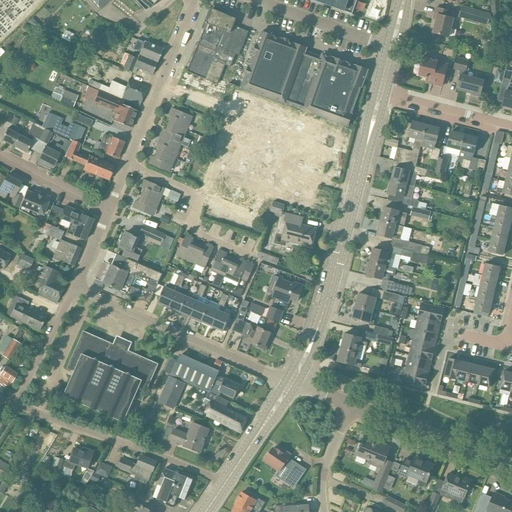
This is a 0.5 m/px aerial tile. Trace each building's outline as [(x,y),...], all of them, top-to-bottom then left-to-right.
[(0,33),(1,34),(20,15),(14,9),(9,9),(0,0),(0,15),(1,14),(2,21),(0,21),(0,33)] [(91,0),(100,10),(111,0),(91,0)] [(139,0),(150,9),(150,8),(150,7),(153,4),(154,4),(153,3),(154,3),(156,0),(139,0)] [(312,0),(352,14),(357,4),(358,0),(312,0)] [(500,0),(497,0),(491,0),(492,19),(501,19),(500,0)] [(462,6),(458,17),(488,26),(491,14),(462,6)] [(451,12),(436,8),(433,20),(436,20),(433,33),(434,34),(432,41),(439,43),(441,35),(449,37),(454,19),(450,18),(451,12)] [(237,19),(212,9),(200,40),(201,40),(200,42),(199,41),(187,72),(217,84),(225,65),(230,67),(236,54),(239,55),(248,32),(237,27),(236,31),(232,29),(237,19)] [(287,104),(294,107),(313,54),(305,52),(306,49),(294,44),(294,46),(273,38),(273,37),(261,32),(257,44),(254,54),(253,54),(249,67),(246,77),(245,76),(241,89),(243,89),(286,104),(287,104)] [(21,35),(16,43),(21,46),(27,38),(21,35)] [(144,43),(137,40),(133,50),(140,53),(139,56),(136,55),(134,59),(129,56),(124,69),(134,74),(136,69),(152,75),(162,50),(144,42),(144,43)] [(313,54),(294,107),(302,110),(348,127),(352,115),(349,114),(359,87),(362,88),(368,71),(356,66),(355,67),(345,64),(346,63),(333,58),(333,59),(322,55),(321,57),(313,54)] [(469,60),(457,57),(454,70),(466,73),(469,60)] [(438,62),(423,58),(419,76),(427,78),(426,83),(442,87),(447,65),(438,63),(438,62)] [(33,62),(27,65),(31,71),(36,68),(33,62)] [(503,106),(511,108),(511,83),(510,83),(511,74),(511,71),(506,70),(502,85),(507,87),(502,107),(503,107),(503,106)] [(484,81),(461,75),(457,88),(472,91),(471,95),(480,97),(484,81)] [(130,103),(139,106),(147,87),(129,80),(126,87),(112,81),(109,87),(109,88),(90,80),(88,86),(106,94),(121,100),(122,97),(131,101),(130,103)] [(59,102),(73,108),(78,96),(64,90),(59,102)] [(98,91),(93,102),(96,104),(116,112),(112,121),(121,125),(130,129),(137,111),(122,105),(123,102),(114,98),(101,93),(98,91)] [(173,115),(169,124),(187,131),(190,124),(188,123),(191,116),(172,108),(170,113),(173,115)] [(15,114),(8,111),(3,120),(15,126),(19,119),(13,117),(15,114)] [(93,121),(76,114),(74,120),(90,127),(93,121)] [(51,115),(45,130),(71,140),(72,140),(77,126),(68,123),(66,128),(58,125),(61,119),(60,118),(58,117),(51,115)] [(232,122),(231,126),(251,133),(254,123),(235,116),(233,122),(232,122)] [(206,118),(203,124),(210,126),(212,120),(206,118)] [(413,122),(409,138),(415,139),(413,149),(414,149),(414,152),(397,148),(394,161),(415,167),(426,126),(413,123),(413,122)] [(45,129),(34,124),(33,125),(32,125),(25,139),(19,136),(13,147),(25,153),(33,138),(39,141),(43,131),(45,129)] [(162,132),(160,136),(180,144),(182,138),(184,139),(187,131),(169,124),(165,133),(162,132)] [(229,132),(227,135),(228,136),(247,142),(251,133),(231,126),(229,132)] [(426,126),(415,167),(421,146),(429,148),(430,143),(435,144),(437,138),(439,129),(426,126)] [(1,141),(13,147),(19,136),(6,129),(1,141)] [(43,131),(39,141),(45,144),(51,133),(45,129),(43,131)] [(460,151),(464,136),(451,133),(452,132),(451,132),(447,147),(460,151)] [(112,138),(104,135),(97,151),(105,154),(117,159),(124,143),(112,137),(112,138)] [(180,144),(160,136),(158,141),(161,142),(158,151),(175,159),(178,151),(177,151),(180,144)] [(225,141),(224,145),(225,145),(244,152),(244,153),(248,154),(252,144),(248,142),(247,143),(228,136),(226,142),(225,141)] [(464,136),(460,151),(457,162),(462,164),(461,168),(476,171),(479,160),(473,158),(478,138),(477,138),(477,139),(464,136)] [(386,138),(384,145),(391,147),(393,139),(386,138)] [(39,160),(37,163),(45,167),(46,164),(52,167),(58,156),(63,159),(64,157),(72,143),(65,140),(62,147),(56,144),(52,151),(45,147),(43,151),(38,160),(39,160)] [(72,143),(64,157),(68,159),(85,166),(83,170),(92,174),(108,181),(109,179),(110,179),(114,170),(113,169),(114,167),(105,163),(89,156),(88,158),(77,153),(80,145),(72,142),(72,143)] [(494,143),(491,154),(497,156),(499,144),(494,143)] [(222,151),(220,155),(230,159),(236,161),(240,162),(244,153),(244,152),(225,145),(223,151),(222,152),(222,151)] [(435,172),(440,150),(433,148),(430,160),(437,162),(434,172),(435,172)] [(440,150),(435,172),(444,174),(448,161),(438,158),(440,150)] [(172,166),(175,159),(158,151),(154,161),(151,159),(149,164),(168,172),(171,166),(172,166)] [(491,154),(489,166),(494,167),(497,156),(491,154)] [(489,166),(486,177),(491,179),(494,167),(489,166)] [(395,169),(391,182),(415,187),(416,181),(415,181),(417,175),(425,177),(427,170),(415,167),(414,173),(394,168),(395,169)] [(213,179),(209,189),(211,190),(211,191),(215,192),(216,192),(221,194),(230,175),(218,169),(215,175),(214,175),(213,179)] [(307,170),(300,187),(303,188),(327,197),(329,190),(330,189),(328,188),(329,186),(330,185),(317,180),(319,175),(319,174),(307,170)] [(0,174),(0,196),(4,199),(7,192),(13,196),(10,205),(18,208),(23,197),(15,194),(16,192),(20,183),(6,176),(5,178),(0,174)] [(230,175),(221,194),(233,200),(242,180),(230,175)] [(486,177),(482,193),(486,194),(487,190),(489,190),(489,189),(491,179),(486,177)] [(141,195),(159,203),(162,195),(161,195),(163,188),(144,180),(142,185),(145,186),(141,195)] [(242,180),(233,200),(246,205),(254,185),(242,180)] [(388,194),(387,194),(397,197),(407,200),(408,198),(412,199),(415,187),(391,182),(388,194)] [(511,183),(505,182),(502,194),(511,196),(511,183)] [(254,185),(246,205),(258,211),(261,203),(267,206),(275,189),(268,186),(266,191),(254,185)] [(294,203),(294,205),(295,205),(306,209),(308,203),(321,208),(321,207),(322,205),(323,205),(327,197),(303,188),(300,187),(294,203)] [(37,196),(26,191),(17,211),(27,215),(30,207),(36,210),(35,212),(42,215),(50,198),(38,193),(37,196)] [(156,210),(159,203),(141,195),(138,205),(135,203),(133,208),(152,216),(154,210),(156,210)] [(480,200),(477,213),(483,214),(486,201),(487,197),(481,196),(480,200)] [(413,207),(425,210),(427,204),(419,202),(419,201),(412,199),(408,198),(407,200),(406,205),(413,207)] [(273,202),(270,211),(275,213),(282,215),(285,205),(273,202)] [(511,208),(499,205),(496,217),(511,221),(511,217),(511,208)] [(82,214),(65,206),(60,219),(70,223),(66,233),(84,240),(92,220),(82,215),(82,214)] [(384,208),(380,222),(404,228),(405,220),(407,214),(399,212),(399,211),(383,207),(383,208),(384,208)] [(425,210),(413,207),(410,216),(431,221),(433,215),(436,215),(436,214),(425,211),(425,210)] [(474,224),(480,225),(483,214),(477,213),(474,224)] [(303,218),(286,214),(283,224),(286,225),(282,240),(311,248),(316,229),(301,225),(303,218)] [(492,216),(489,228),(494,229),(508,232),(511,221),(496,217),(492,216)] [(63,232),(56,228),(45,224),(40,222),(36,230),(47,235),(60,240),(63,232)] [(404,228),(380,222),(377,235),(376,235),(392,240),(392,239),(401,241),(402,236),(404,228)] [(472,236),(477,237),(480,225),(474,224),(472,236)] [(153,229),(149,237),(162,243),(162,242),(166,235),(153,229)] [(494,229),(491,240),(506,244),(508,232),(494,229)] [(122,234),(119,240),(121,241),(122,242),(120,247),(125,250),(122,256),(132,260),(137,263),(143,250),(136,247),(140,239),(135,237),(126,233),(125,235),(124,234),(122,234)] [(191,262),(199,245),(190,241),(191,238),(186,236),(178,255),(184,257),(183,259),(191,262)] [(477,237),(472,236),(468,252),(479,254),(480,249),(475,247),(477,237)] [(80,249),(60,240),(52,258),(73,266),(80,249)] [(506,244),(491,240),(488,252),(503,256),(506,244)] [(45,243),(41,241),(34,258),(38,260),(37,260),(36,260),(38,261),(43,264),(44,264),(46,265),(50,256),(41,252),(45,243)] [(402,250),(428,257),(428,256),(420,254),(422,245),(405,241),(402,250)] [(208,249),(199,245),(191,262),(199,266),(199,264),(206,267),(214,248),(209,246),(208,249)] [(11,256),(0,249),(0,268),(2,270),(11,256)] [(370,263),(396,269),(392,268),(395,256),(389,254),(389,253),(373,249),(370,263)] [(220,288),(224,277),(232,260),(223,256),(224,253),(219,250),(211,269),(218,272),(212,285),(220,288)] [(428,257),(402,250),(401,256),(411,259),(410,260),(426,264),(426,263),(428,257)] [(467,254),(463,271),(469,272),(471,264),(473,265),(474,261),(475,262),(477,257),(467,254)] [(108,264),(103,275),(116,281),(117,278),(121,280),(120,282),(130,287),(130,286),(135,277),(146,282),(148,278),(159,283),(162,274),(135,263),(125,258),(121,269),(108,264)] [(232,260),(224,277),(232,280),(233,279),(239,282),(240,279),(247,282),(254,266),(242,261),(241,263),(232,260)] [(394,276),(396,269),(370,263),(366,276),(382,280),(389,281),(390,275),(394,276)] [(485,264),(483,276),(497,279),(500,267),(485,264)] [(60,274),(44,267),(36,282),(42,285),(37,295),(56,304),(65,285),(57,281),(60,274)] [(183,274),(188,276),(189,275),(177,269),(175,274),(179,275),(175,285),(171,284),(169,289),(165,287),(157,303),(168,308),(183,274)] [(460,282),(466,284),(469,272),(463,271),(460,282)] [(183,274),(168,308),(179,313),(187,296),(182,294),(184,290),(181,288),(185,278),(187,278),(188,276),(183,274)] [(116,281),(103,275),(100,282),(149,304),(154,293),(143,288),(141,291),(130,286),(130,287),(120,282),(121,280),(117,278),(116,281)] [(298,302),(303,287),(294,283),(293,285),(281,281),(282,279),(274,276),(270,286),(274,288),(271,294),(281,298),(280,300),(287,303),(289,298),(298,302)] [(483,276),(480,287),(494,291),(497,279),(483,276)] [(458,294),(463,295),(466,284),(460,282),(458,294)] [(409,287),(394,283),(392,291),(407,295),(409,287)] [(480,287),(477,299),(492,302),(494,291),(480,287)] [(231,289),(230,293),(240,297),(243,290),(240,288),(235,291),(231,289)] [(371,296),(382,297),(383,290),(372,289),(371,296)] [(384,291),(382,300),(396,303),(398,304),(400,295),(384,291)] [(187,296),(179,313),(190,317),(198,301),(200,296),(197,295),(194,293),(191,298),(187,296)] [(359,294),(355,307),(373,311),(377,298),(359,294)] [(458,294),(455,306),(460,307),(463,295),(458,294)] [(396,303),(393,314),(400,316),(405,297),(400,295),(398,304),(397,304),(396,303)] [(226,296),(221,306),(219,310),(212,327),(223,332),(230,316),(223,313),(226,308),(224,307),(228,297),(226,296)] [(28,302),(19,297),(12,311),(22,315),(19,321),(39,331),(45,317),(26,308),(28,302)] [(492,302),(477,299),(474,310),(489,314),(492,302)] [(198,301),(190,317),(201,322),(208,306),(204,303),(198,301)] [(421,307),(418,317),(440,322),(444,309),(421,303),(421,307)] [(208,306),(201,322),(212,327),(219,310),(208,306)] [(283,312),(270,307),(266,318),(279,323),(283,312)] [(352,312),(354,313),(352,319),(369,324),(369,325),(373,327),(375,321),(371,320),(373,311),(355,307),(353,307),(352,312)] [(440,322),(418,317),(415,330),(437,335),(440,322)] [(236,319),(232,331),(247,336),(245,340),(261,348),(260,350),(265,352),(269,343),(266,342),(270,333),(258,328),(251,325),(251,324),(237,319),(236,319)] [(271,321),(268,329),(274,331),(277,323),(271,321)] [(379,335),(392,338),(393,332),(388,330),(389,330),(375,326),(373,334),(379,335)] [(437,335),(415,330),(412,343),(434,348),(437,335)] [(115,346),(83,332),(67,369),(74,372),(64,396),(124,423),(134,398),(142,402),(158,365),(126,351),(129,345),(118,340),(115,346)] [(341,348),(357,352),(359,344),(366,346),(368,340),(345,334),(341,348)] [(377,342),(391,346),(393,339),(392,338),(379,335),(377,342)] [(19,344),(12,340),(2,356),(9,360),(19,344)] [(431,361),(434,348),(412,343),(409,355),(431,361)] [(357,352),(341,348),(337,362),(360,368),(362,362),(355,360),(357,352)] [(428,373),(431,361),(409,355),(406,368),(428,373)] [(218,374),(179,357),(171,375),(210,392),(219,396),(221,392),(234,398),(240,386),(224,379),(224,380),(217,376),(218,374)] [(456,379),(460,362),(449,359),(444,376),(456,379)] [(460,362),(456,379),(467,382),(471,364),(460,362)] [(471,364),(467,382),(478,385),(482,367),(471,364)] [(16,375),(4,367),(0,373),(0,385),(7,390),(16,375)] [(482,367),(478,385),(490,388),(494,370),(482,367)] [(406,368),(403,381),(425,387),(428,373),(406,368)] [(385,373),(370,369),(368,377),(383,381),(385,373)] [(511,392),(511,388),(511,373),(504,371),(500,389),(511,392)] [(185,383),(170,377),(159,402),(173,409),(185,383)] [(208,393),(206,398),(214,402),(217,397),(208,393)] [(157,403),(152,400),(139,430),(142,431),(151,411),(150,410),(151,408),(154,409),(157,403)] [(247,419),(214,402),(207,416),(229,427),(240,433),(247,419)] [(178,412),(176,417),(190,422),(192,417),(184,415),(178,412)] [(170,416),(168,422),(169,424),(172,425),(174,424),(176,419),(175,417),(172,415),(170,416)] [(209,430),(192,423),(188,435),(174,430),(170,440),(184,445),(183,447),(200,453),(209,430)] [(364,438),(357,456),(369,461),(367,464),(381,470),(389,450),(373,443),(373,441),(364,438)] [(85,453),(74,449),(69,462),(55,457),(51,469),(56,471),(56,470),(63,472),(65,467),(74,470),(75,465),(88,469),(94,452),(86,450),(85,453)] [(273,449),(264,461),(279,471),(276,476),(283,481),(286,476),(297,483),(303,473),(305,470),(289,459),(291,456),(284,451),(282,454),(278,450),(277,451),(273,449)] [(156,463),(141,456),(137,465),(133,464),(133,463),(121,458),(118,468),(130,473),(130,472),(141,476),(141,478),(149,482),(156,463)] [(418,459),(414,458),(413,462),(405,459),(399,475),(407,478),(408,476),(419,480),(418,483),(418,485),(419,487),(421,488),(423,487),(425,486),(426,483),(433,466),(423,462),(422,463),(417,461),(418,459)] [(1,464),(0,463),(0,472),(3,475),(9,465),(2,461),(1,464)] [(100,462),(95,473),(100,475),(105,464),(100,462)] [(394,462),(391,470),(397,472),(400,465),(394,462)] [(94,471),(89,469),(81,482),(86,485),(94,471)] [(193,480),(165,469),(153,497),(167,503),(170,494),(184,500),(193,480)] [(374,482),(372,488),(373,489),(380,492),(387,476),(379,473),(378,472),(374,482)] [(93,474),(91,480),(98,483),(100,477),(93,474)] [(460,479),(448,474),(442,490),(464,499),(471,481),(461,477),(460,479)] [(360,485),(370,488),(372,480),(363,477),(360,485)] [(8,485),(2,482),(0,485),(0,492),(3,494),(8,485)] [(309,485),(302,496),(303,497),(313,497),(313,485),(309,485)] [(136,495),(125,490),(122,497),(133,502),(136,495)] [(441,495),(433,492),(427,506),(428,506),(426,511),(428,511),(431,511),(433,508),(435,509),(441,495)] [(257,511),(259,510),(260,511),(265,503),(250,495),(249,497),(242,493),(235,505),(236,505),(232,511),(257,511)] [(480,494),(473,511),(487,511),(488,511),(490,511),(511,511),(511,510),(511,501),(504,499),(504,500),(501,498),(500,498),(500,497),(493,494),(491,499),(480,494)] [(387,496),(384,504),(395,510),(399,511),(403,511),(407,506),(399,502),(387,496)] [(151,511),(136,503),(132,508),(138,511),(151,511)]
